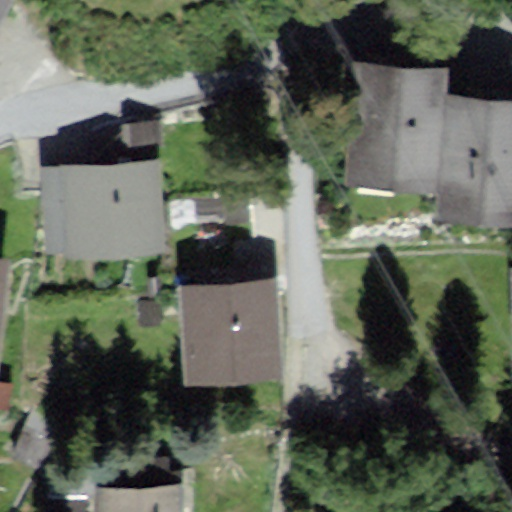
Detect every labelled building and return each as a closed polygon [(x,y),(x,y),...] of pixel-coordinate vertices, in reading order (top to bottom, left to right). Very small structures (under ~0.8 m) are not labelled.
[(0,0),(0,25),(14,0),(0,0)] [(433,193),(441,100),(443,77),(348,69),(338,185),(433,193)] [(431,220),(511,227),(511,106),(441,100),(433,193),(431,220)] [(60,174),(63,261),(158,258),(156,171),(60,174)] [(0,344),(9,271),(0,269),(0,344)] [(184,295),(188,387),(281,383),(277,290),(184,295)] [(183,511),(184,492),(96,492),(96,511),(183,511)]
